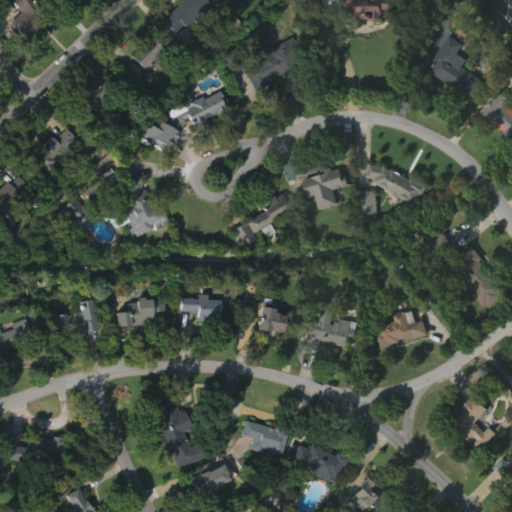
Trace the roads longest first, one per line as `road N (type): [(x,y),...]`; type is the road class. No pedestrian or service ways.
road 1 (residential): [(0,407),(127,368),(204,365),(323,391),(387,392),(451,372),(511,325)]
road 2 (residential): [(251,153),(339,116),(386,117),(441,137),(511,216)]
road 3 (residential): [(323,391),(408,452),(472,511)]
road 4 (residential): [(0,126),(129,0)]
road 5 (residential): [(94,375),(151,511)]
road 6 (residential): [(238,176),(251,153),(222,157),(196,175),(206,192),(238,176)]
